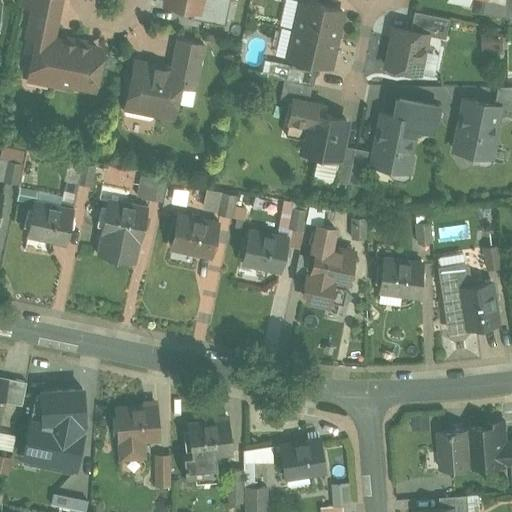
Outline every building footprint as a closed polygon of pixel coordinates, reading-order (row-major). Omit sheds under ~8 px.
[(60,0),(25,0),(24,5),(36,7),(58,12),(60,0)] [(167,0),(166,4),(202,11),(203,0),(167,0)] [(507,0),(486,0),(484,13),(508,18),(507,0)] [(344,11),(302,2),(296,29),(338,39),(344,11)] [(66,41),(53,38),(58,12),(36,7),(30,35),(41,37),(37,56),(33,59),(31,67),(34,72),(33,75),(45,77),(50,85),(65,88),(72,83),(91,87),(97,83),(103,54),(99,48),(88,45),(82,49),(70,47),(66,41)] [(451,18),(416,11),(412,30),(429,34),(429,35),(447,39),(451,18)] [(412,30),(395,27),(387,66),(402,69),(405,74),(412,75),(417,72),(435,76),(436,75),(421,72),(429,35),(429,34),(412,30)] [(484,29),(484,51),(505,50),(505,28),(484,29)] [(338,39),(296,29),(290,57),(332,67),(338,39)] [(173,69),(136,61),(133,76),(129,78),(127,89),(130,93),(127,106),(155,112),(175,117),(181,86),(196,89),(205,44),(179,38),(173,69)] [(318,72),(290,66),(288,80),(313,85),(315,86),(318,72)] [(313,85),(288,80),(284,98),(295,100),(310,103),(313,85)] [(511,85),(509,86),(499,86),(495,105),(500,106),(499,114),(511,116),(511,85)] [(495,105),(466,99),(456,150),(475,154),(474,159),(477,163),(488,166),(493,163),(494,157),(496,144),(494,141),(494,140),(493,140),(499,114),(500,106),(495,105)] [(310,103),(295,100),(291,117),(287,135),(307,139),(304,151),(338,158),(340,158),(342,145),(348,119),(323,114),(324,106),(310,103)] [(435,131),(440,105),(417,100),(413,119),(418,120),(416,128),(435,131)] [(155,112),(127,106),(126,111),(128,114),(151,119),(154,117),(155,112)] [(413,119),(384,113),(373,164),(392,168),(391,173),(394,178),(406,180),(410,177),(411,171),(414,158),(411,155),(412,155),(411,154),(416,128),(418,120),(413,119)] [(342,145),(340,158),(338,158),(334,180),(349,183),(349,182),(356,148),(356,147),(342,145)] [(370,150),(356,148),(349,182),(363,185),(370,150)] [(23,163),(10,160),(5,180),(19,183),(23,163)] [(97,164),(84,162),(79,182),(92,185),(97,164)] [(166,180),(154,178),(150,198),(162,200),(166,180)] [(237,194),(224,192),(220,213),(233,215),(237,194)] [(149,208),(110,199),(103,232),(105,232),(100,255),(135,262),(141,239),(142,239),(149,208)] [(76,210),(35,201),(28,233),(69,242),(76,210)] [(307,210),(295,207),(291,226),(303,229),(307,210)] [(220,222),(180,214),(173,246),(213,254),(220,222)] [(366,218),(353,219),(353,239),(366,239),(366,218)] [(431,221),(418,223),(420,243),(433,242),(431,221)] [(336,226),(318,222),(313,247),(316,248),(310,275),(350,283),(357,250),(332,245),(336,226)] [(290,237),(251,229),(244,261),(283,269),(290,237)] [(498,246),(485,248),(488,269),(501,267),(498,246)] [(424,262),(384,258),(380,291),(420,296),(424,262)] [(469,267),(442,271),(450,330),(498,323),(493,282),(471,285),(469,267)] [(0,417),(1,412),(3,412),(5,399),(10,379),(8,379),(8,381),(0,378),(0,417)] [(16,378),(16,381),(10,379),(5,399),(24,403),(29,380),(16,378)] [(82,390),(70,391),(70,392),(43,395),(45,427),(31,425),(26,457),(80,464),(84,435),(84,425),(82,390)] [(144,404),(117,407),(122,458),(146,456),(144,437),(160,436),(157,401),(144,402),(144,404)] [(218,420),(189,423),(193,454),(185,455),(187,479),(197,477),(203,471),(219,470),(217,453),(233,450),(229,417),(218,418),(218,420)] [(507,421),(486,422),(487,426),(470,427),(470,428),(471,428),(474,466),(476,466),(480,469),(486,469),(490,465),(511,463),(511,441),(508,441),(507,421)] [(470,428),(440,430),(443,468),(474,466),(471,428),(470,428)] [(308,439),(281,443),(286,477),(326,471),(321,436),(307,438),(308,439)] [(171,453),(157,453),(158,486),(171,486),(170,474),(171,474),(171,453)] [(0,471),(9,474),(12,458),(0,455),(0,471)] [(243,468),(230,469),(230,501),(243,501),(243,468)] [(55,491),(52,504),(86,511),(88,498),(55,491)] [(470,511),(470,494),(441,496),(442,508),(454,507),(454,511),(470,511)]
